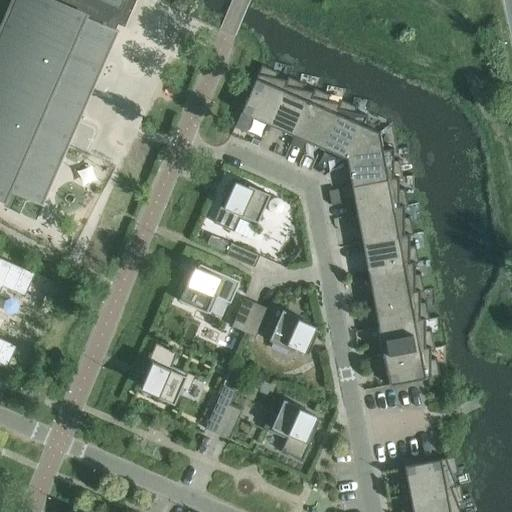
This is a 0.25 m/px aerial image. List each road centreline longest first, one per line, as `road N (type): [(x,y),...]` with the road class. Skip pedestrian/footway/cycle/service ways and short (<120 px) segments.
road 1 (residential): [(373,511),(311,194),(184,142)]
road 2 (residential): [(225,511),(0,418)]
